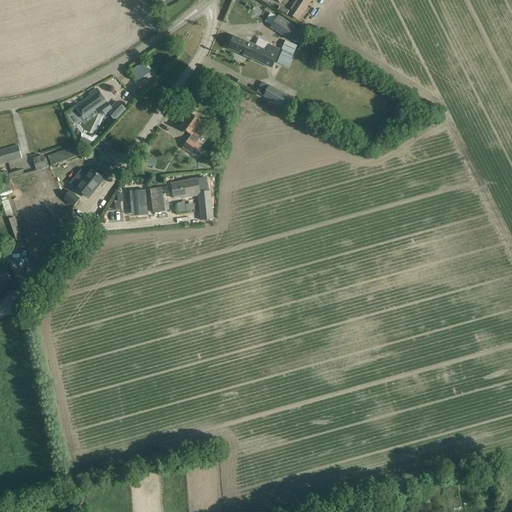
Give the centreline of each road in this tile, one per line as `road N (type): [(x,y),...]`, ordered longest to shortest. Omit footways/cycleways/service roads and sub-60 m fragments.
road 1 (unclassified): [(0,303),(99,201),(204,46),(206,2)]
road 2 (unclassified): [(0,103),(84,83),(206,2)]
